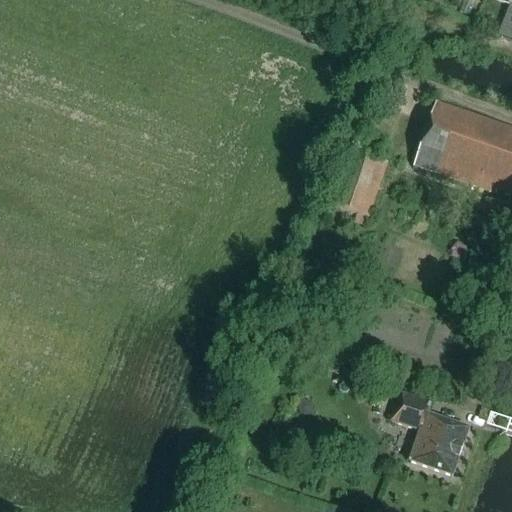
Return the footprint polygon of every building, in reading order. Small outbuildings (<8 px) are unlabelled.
[(359,0),(326,0),(323,9),(353,19),(359,0)] [(511,0),(487,0),(508,8),(511,0)] [(511,134),(435,108),(413,171),(495,198),(497,194),(511,199),(511,134)] [(368,224),(389,166),(347,151),(326,208),(368,224)] [(467,433),(427,419),(431,408),(401,397),(391,426),(418,435),(408,466),(451,480),(467,433)]
